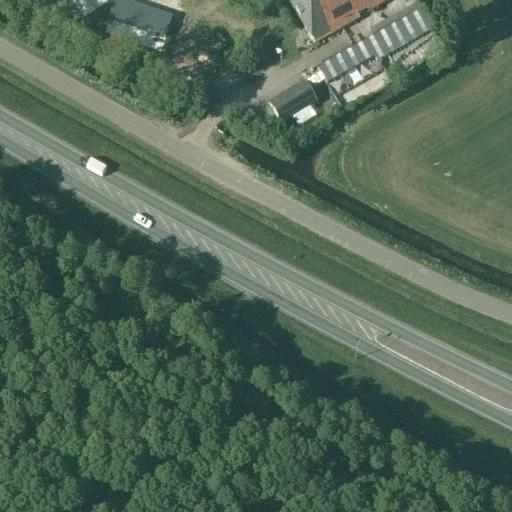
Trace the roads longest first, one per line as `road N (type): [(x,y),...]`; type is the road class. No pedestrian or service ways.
road 1 (track): [(0,200),(511,508)]
road 2 (trunk): [(0,139),(241,281),(511,422)]
road 3 (trunk): [(511,388),(354,312),(0,116)]
road 4 (unclassified): [(511,314),(213,168),(0,45)]
